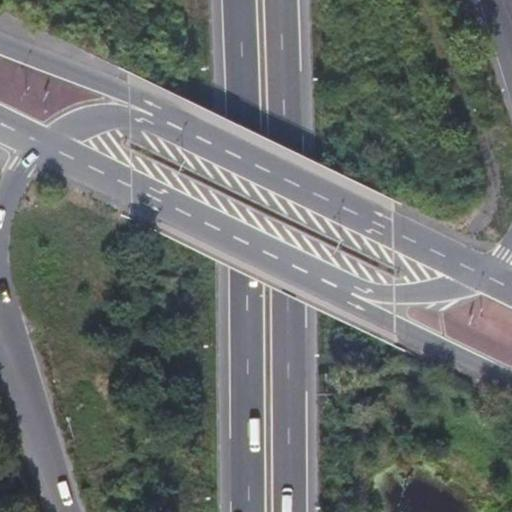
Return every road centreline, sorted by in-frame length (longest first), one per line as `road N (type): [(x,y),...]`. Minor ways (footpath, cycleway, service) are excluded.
road 1 (motorway): [(236,0),(247,511)]
road 2 (motorway): [(287,511),(276,0)]
road 3 (tertiary): [(492,269),(180,119)]
road 4 (tertiary): [(36,149),(310,283)]
road 5 (tertiary): [(310,283),(511,378)]
road 6 (tertiary): [(180,119),(0,41)]
road 7 (motorway): [(310,283),(369,295),(435,294),(492,269)]
road 8 (motorway): [(18,362),(69,511)]
road 9 (motorway): [(180,119),(110,114),(64,127),(36,149)]
